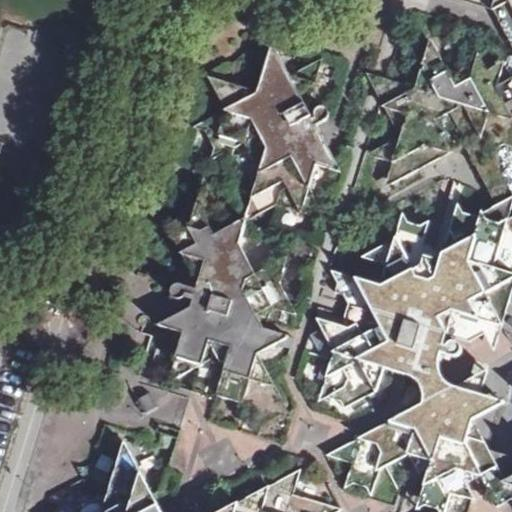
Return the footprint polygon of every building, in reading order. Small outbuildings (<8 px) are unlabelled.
[(504,73),(500,65),(490,69),(482,54),(450,71),(433,40),(418,87),(390,79),(383,102),(403,137),(377,151),(381,159),(396,162),(392,176),(396,184),(499,128),(485,97),(500,87),(504,73)] [(279,53),(271,50),(259,91),(218,78),(215,89),(227,110),(204,125),(216,150),(214,160),(245,146),(261,173),(254,198),(320,218),(323,207),(313,187),(327,139),(319,127),(328,121),(329,120),(330,116),(328,111),(324,109),(320,111),(317,113),(317,117),(315,118),(310,110),(325,57),(292,76),(279,53)] [(243,245),(250,219),(233,228),(213,191),(204,188),(191,227),(181,225),(173,232),(188,259),(201,284),(198,290),(180,285),(176,287),(173,290),(172,293),(174,297),(177,301),(182,301),(186,300),(188,296),(197,299),(194,309),(161,328),(185,335),(176,369),(181,378),(220,357),(228,371),(221,396),(254,408),(251,413),(259,428),(285,415),(281,407),(287,403),(263,357),(283,345),(285,336),(270,331),(276,310),(291,314),(294,304),(283,284),(287,272),(281,262),(259,277),(243,245)] [(465,324),(485,330),(511,243),(511,240),(483,231),(488,213),(478,218),(458,212),(446,251),(426,246),(430,229),(405,222),(399,239),(367,258),(391,266),(385,287),(335,273),(342,286),(340,293),(348,295),(353,307),(347,327),(320,321),(338,355),(326,394),(343,400),(349,409),(382,392),(389,370),(412,376),(421,347),(457,357),(462,355),(465,351),(465,348),(463,345),(459,342),(454,342),(451,345),(449,345),(453,328),(463,330),(465,324)] [(489,384),(477,379),(332,456),(358,464),(351,489),(362,484),(372,487),(377,497),(385,471),(415,455),(440,503),(455,494),(471,442),(466,428),(479,421),(489,384)] [(187,471),(199,431),(182,426),(170,466),(187,471)] [(164,511),(129,444),(114,495),(81,511),(164,511)] [(344,511),(349,510),(300,495),(307,470),(230,511),(344,511)] [(51,494),(57,511),(63,511),(89,503),(82,483),(51,494)]
